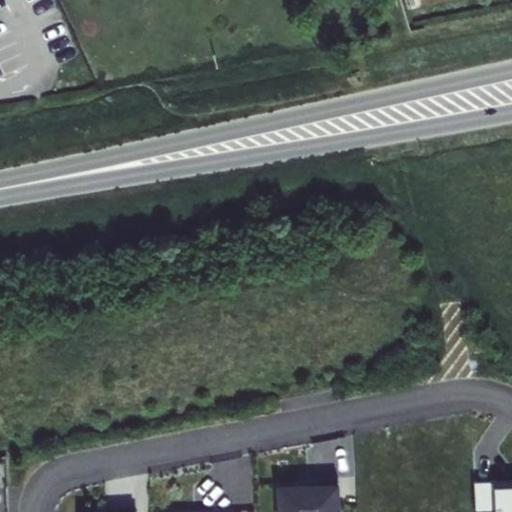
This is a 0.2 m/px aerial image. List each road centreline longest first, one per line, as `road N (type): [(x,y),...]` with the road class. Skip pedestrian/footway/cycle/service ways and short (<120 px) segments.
road 1 (secondary): [(511,72),(0,182)]
road 2 (secondary): [(0,197),(511,112)]
road 3 (residential): [(511,402),(464,391),(72,467),(48,477),(33,511)]
